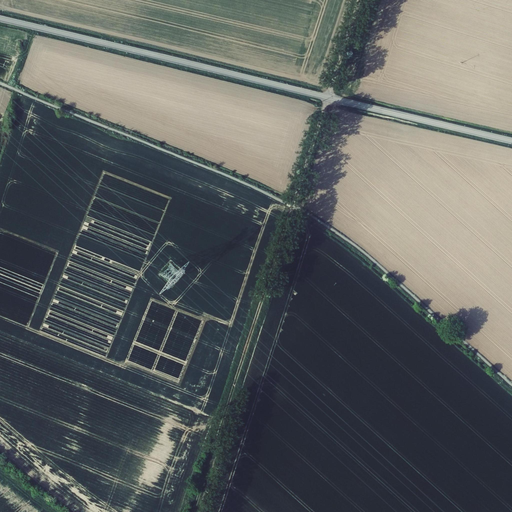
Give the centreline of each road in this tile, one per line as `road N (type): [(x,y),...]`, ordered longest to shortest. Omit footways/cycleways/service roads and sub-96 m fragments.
road 1 (unclassified): [(327,97),(195,511)]
road 2 (tertiary): [(327,97),(0,18)]
road 3 (tertiary): [(511,141),(327,97)]
